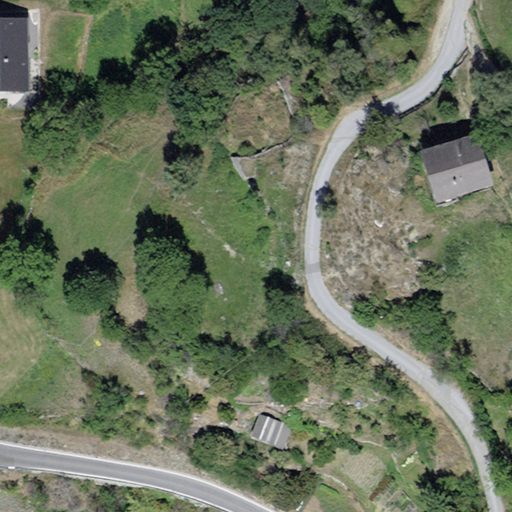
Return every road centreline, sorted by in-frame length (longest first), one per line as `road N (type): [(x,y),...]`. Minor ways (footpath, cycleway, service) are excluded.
road 1 (unclassified): [(495,511),(484,464),(456,405),(354,328),(331,305),(314,264),(324,188),(340,152),(352,132),(432,88),(469,0)]
road 2 (tertiary): [(0,455),(188,487),(251,511)]
